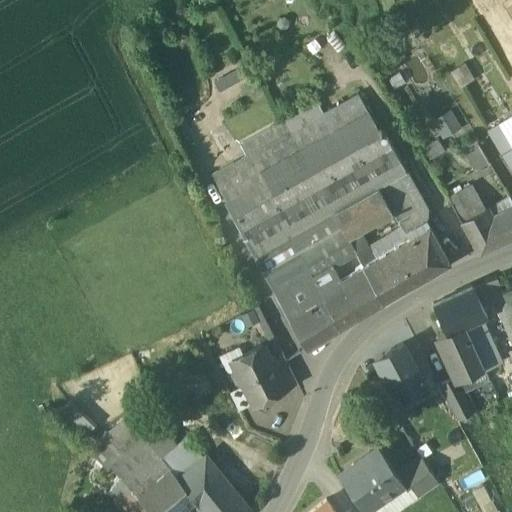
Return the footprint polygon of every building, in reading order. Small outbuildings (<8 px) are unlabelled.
[(241,66),(213,75),(217,86),(244,77),(241,66)] [(356,92),(210,174),(254,252),(289,233),(376,184),(404,168),(383,131),(379,134),(377,130),(356,92)] [(441,135),(462,127),(454,107),(433,115),(441,135)] [(420,149),(427,160),(444,150),(437,139),(420,149)] [(404,168),(376,184),(390,209),(402,231),(403,230),(424,218),(426,207),(404,168)] [(481,207),(462,173),(441,185),(460,218),(480,207),(481,207)] [(376,184),(289,233),(303,258),(320,248),(345,234),(357,227),(390,209),(376,184)] [(511,203),(507,196),(495,202),(501,213),(511,207),(511,203)] [(480,207),(460,218),(478,251),(511,236),(511,233),(501,213),(488,220),(480,207)] [(511,207),(501,213),(511,233),(511,207)] [(424,218),(403,230),(406,235),(407,235),(412,243),(413,243),(430,271),(448,261),(424,218)] [(372,254),(357,227),(345,234),(360,261),(372,254)] [(322,295),(311,274),(303,258),(289,233),(254,252),(305,344),(358,313),(356,309),(355,309),(342,284),(341,284),(322,295)] [(430,271),(413,243),(412,243),(407,235),(406,235),(372,254),(360,261),(360,262),(336,276),(341,284),(342,284),(355,309),(356,309),(379,294),(382,299),(430,271)] [(320,248),(303,258),(311,274),(329,264),(320,248)] [(496,275),(470,284),(484,313),(491,310),(501,332),(507,329),(511,326),(511,312),(504,295),(500,286),(496,275)] [(511,280),(500,286),(504,295),(511,291),(511,280)] [(470,284),(433,301),(446,330),(480,315),(484,313),(470,284)] [(501,360),(480,315),(464,322),(485,367),(501,360)] [(482,364),(463,323),(446,330),(436,336),(455,376),(482,364)] [(374,356),(395,396),(404,391),(423,381),(403,341),(374,356)] [(268,356),(261,342),(241,352),(244,358),(234,363),(233,368),(238,378),(243,380),(252,399),(269,391),(267,388),(279,382),(281,385),(283,384),(282,384),(268,356)] [(268,356),(282,384),(295,378),(281,349),(268,356)] [(370,381),(391,410),(409,401),(404,391),(395,396),(383,374),(370,381)] [(450,377),(438,383),(455,415),(472,407),(462,387),(457,389),(450,377)] [(81,432),(92,419),(72,402),(61,414),(81,432)] [(409,437),(401,424),(388,432),(396,446),(409,437)] [(424,470),(428,467),(409,437),(396,446),(407,462),(416,476),(424,470)] [(376,441),(337,468),(363,505),(394,484),(400,479),(402,478),(396,470),(376,441)] [(240,511),(248,505),(204,451),(177,474),(193,494),(199,502),(209,494),(223,511),(240,511)] [(407,462),(396,470),(402,478),(400,479),(404,484),(416,476),(407,462)] [(177,474),(169,464),(137,492),(152,511),(172,511),(174,511),(193,494),(177,474)] [(404,484),(400,479),(394,484),(397,488),(404,484)] [(335,511),(325,499),(309,511),(335,511)]
